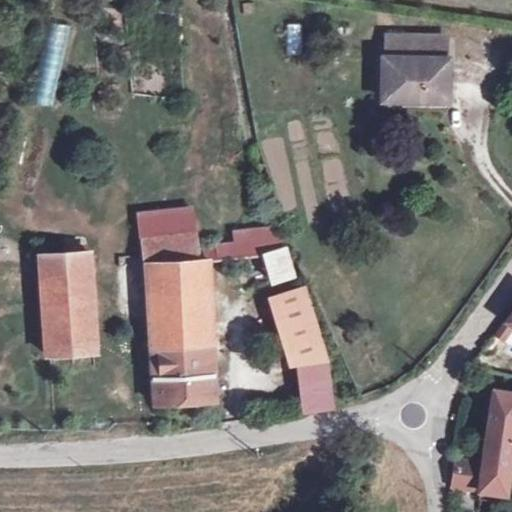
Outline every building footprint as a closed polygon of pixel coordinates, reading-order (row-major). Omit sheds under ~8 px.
[(53,106),(68,26),(46,22),(31,102),(53,106)] [(300,53),(300,24),(286,24),(286,53),(300,53)] [(449,27),(386,32),(387,57),(382,57),(385,94),(432,92),(430,83),(456,82),(453,52),(450,53),(449,27)] [(262,146),(279,146),(279,124),(262,124),(262,146)] [(138,237),(190,234),(188,210),(136,214),(138,237)] [(193,263),(190,234),(138,237),(151,404),(211,399),(204,290),(155,293),(153,266),(193,263)] [(269,284),(294,279),(279,239),(235,244),(236,260),(259,257),(269,284)] [(88,352),(82,251),(36,254),(41,354),(88,352)] [(155,293),(204,290),(202,263),(193,263),(153,266),(155,293)] [(320,362),(299,291),(270,301),(287,366),(296,366),(300,409),(327,406),(324,365),(320,362)] [(486,463),(462,461),(460,486),(509,491),(511,466),(511,390),(496,388),(486,463)] [(455,509),(472,511),(474,497),(457,495),(455,509)]
